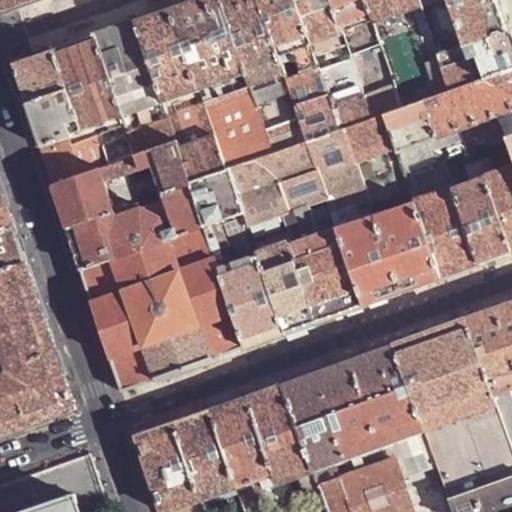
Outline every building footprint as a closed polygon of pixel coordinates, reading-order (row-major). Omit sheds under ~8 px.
[(0,0),(0,14),(26,5),(40,0),(0,0)] [(245,73),(221,0),(191,0),(171,7),(198,89),(245,73)] [(285,78),(284,74),(259,0),(221,0),(245,73),(271,153),(306,141),(285,78)] [(259,0),(284,74),(285,78),(306,141),(308,140),(338,130),(330,105),(310,43),(295,0),(259,0)] [(342,32),(331,0),(295,0),(310,43),(342,32)] [(331,0),(342,32),(363,93),(371,118),(385,114),(403,108),(365,0),(331,0)] [(425,17),(419,0),(365,0),(403,108),(450,91),(439,61),(430,64),(415,21),(425,18),(425,17)] [(419,0),(425,17),(445,10),(441,0),(419,0)] [(448,0),(441,0),(445,10),(452,7),(448,0)] [(496,0),(448,0),(452,7),(464,44),(465,46),(507,31),(496,0)] [(198,89),(171,7),(153,13),(137,19),(176,141),(189,181),(224,169),(198,89)] [(464,44),(452,7),(445,10),(425,17),(425,18),(437,54),(464,44)] [(176,141),(137,19),(112,28),(96,33),(122,115),(135,156),(149,151),(176,141)] [(450,91),(511,68),(511,45),(511,46),(507,31),(465,46),(464,44),(437,54),(439,61),(450,91)] [(363,93),(342,32),(310,43),(330,105),(363,93)] [(122,115),(96,33),(78,40),(55,48),(69,89),(82,129),(122,115)] [(69,89),(55,48),(38,53),(14,62),(21,83),(28,103),(69,89)] [(443,160),(475,148),(506,137),(511,134),(511,68),(450,91),(403,108),(385,114),(396,147),(405,174),(443,160)] [(271,153),(245,73),(198,89),(224,169),(229,167),(271,153)] [(82,129),(69,89),(28,103),(37,130),(42,145),(82,130),(82,129)] [(371,118),(363,93),(330,105),(338,130),(371,118)] [(371,118),(338,130),(308,140),(328,198),(334,216),(338,227),(375,215),(370,201),(399,191),(387,154),(382,152),(396,147),(385,114),(371,118)] [(135,156),(122,115),(82,129),(82,130),(42,145),(48,166),(55,185),(101,168),(135,156)] [(478,159),(484,176),(510,254),(511,253),(511,154),(506,137),(475,148),(478,159)] [(280,214),(307,204),(328,198),(308,140),(306,141),(271,153),(229,167),(244,211),(248,224),(280,214)] [(189,181),(176,141),(149,151),(153,164),(166,202),(193,193),(189,181)] [(446,172),(466,166),(471,181),(484,176),(478,159),(475,148),(443,160),(446,172)] [(153,164),(149,151),(135,156),(101,168),(106,181),(153,164)] [(443,160),(405,174),(414,201),(452,188),(446,172),(443,160)] [(244,211),(229,167),(224,169),(189,181),(193,193),(204,225),(244,211)] [(106,181),(101,168),(55,185),(63,209),(68,227),(114,210),(115,210),(106,181)] [(510,254),(484,176),(471,181),(452,188),(478,265),(498,258),(510,254)] [(0,182),(0,230),(15,226),(1,184),(0,182)] [(478,265),(452,188),(414,201),(440,279),(462,271),(478,265)] [(204,225),(193,193),(166,202),(145,209),(161,217),(168,237),(203,225),(204,225)] [(440,279),(414,201),(375,215),(401,293),(422,285),(440,279)] [(285,230),(290,243),(310,236),(308,231),(313,223),(307,204),(280,214),(285,230)] [(215,359),(245,348),(218,267),(203,225),(168,237),(161,217),(145,209),(142,210),(141,210),(116,218),(111,236),(108,237),(115,257),(82,270),(122,391),(157,379),(158,381),(163,379),(162,377),(173,373),(173,375),(178,373),(177,371),(194,365),(195,367),(201,366),(200,364),(209,361),(210,362),(215,360),(215,359)] [(114,210),(68,227),(77,253),(82,270),(115,257),(108,237),(111,236),(116,218),(114,210)] [(204,225),(203,225),(218,267),(258,253),(253,240),(248,224),(244,211),(204,225)] [(280,214),(248,224),(253,240),(285,230),(280,214)] [(401,293),(375,215),(338,227),(365,306),(387,298),(401,293)] [(308,231),(310,236),(338,227),(334,216),(313,223),(308,231)] [(15,226),(0,230),(0,270),(26,261),(19,240),(15,226)] [(365,306),(338,227),(310,236),(290,243),(317,323),(351,311),(365,306)] [(253,240),(258,253),(290,243),(285,230),(253,240)] [(317,323),(290,243),(258,253),(285,333),(304,327),(317,323)] [(285,333),(258,253),(218,267),(245,348),(267,340),(285,333)] [(0,434),(3,434),(75,408),(64,377),(32,280),(26,261),(0,270),(0,434)] [(511,303),(467,319),(494,395),(511,388),(511,303)] [(467,319),(395,344),(426,431),(497,405),(494,395),(467,319)] [(395,344),(284,384),(314,470),(426,431),(395,344)] [(284,384),(247,397),(275,475),(278,484),(301,475),(314,470),(284,384)] [(511,388),(494,395),(497,405),(511,446),(511,388)] [(247,397),(211,410),(238,487),(263,479),(275,475),(247,397)] [(426,431),(449,499),(511,477),(511,446),(497,405),(426,431)] [(211,410),(175,423),(201,499),(201,501),(203,500),(238,487),(211,410)] [(175,423),(138,436),(146,460),(152,479),(160,503),(163,511),(165,511),(201,499),(175,423)] [(453,511),(449,499),(426,431),(314,470),(324,494),(329,511),(453,511)] [(324,494),(314,470),(301,475),(309,500),(316,497),(324,494)] [(278,484),(275,475),(263,479),(266,488),(278,484)] [(511,477),(449,499),(453,511),(496,511),(511,507),(511,477)] [(329,511),(324,494),(316,497),(320,511),(329,511)] [(80,511),(75,497),(30,511),(80,511)] [(206,511),(203,500),(201,501),(201,499),(165,511),(206,511)]
